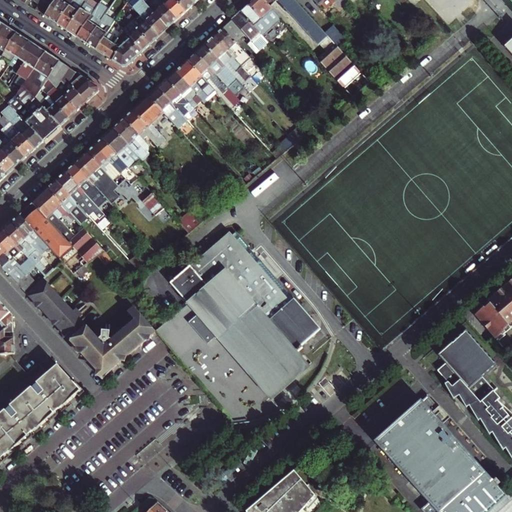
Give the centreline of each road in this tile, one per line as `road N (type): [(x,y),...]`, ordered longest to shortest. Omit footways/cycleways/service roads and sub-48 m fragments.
road 1 (residential): [(511,251),(208,511)]
road 2 (residential): [(0,206),(128,87)]
road 3 (residential): [(103,398),(0,284)]
road 4 (residential): [(128,87),(0,3)]
road 5 (residential): [(0,485),(103,398)]
road 6 (residential): [(128,87),(225,0)]
